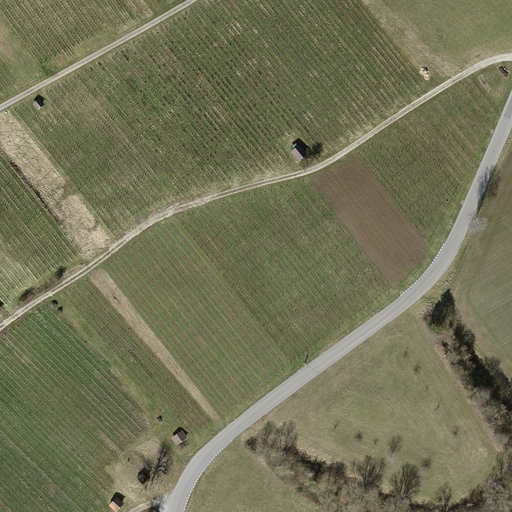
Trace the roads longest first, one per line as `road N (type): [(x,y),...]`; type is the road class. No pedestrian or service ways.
road 1 (track): [(511,58),(474,68),(330,162),(153,220),(0,327)]
road 2 (tertiary): [(175,511),(214,445),(404,301),(443,261),(511,109)]
road 3 (track): [(193,0),(0,108)]
